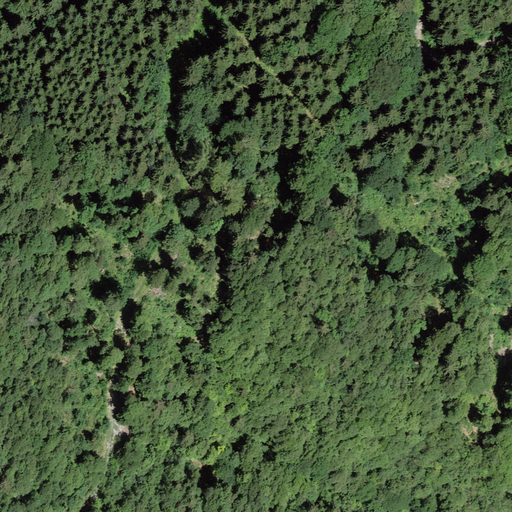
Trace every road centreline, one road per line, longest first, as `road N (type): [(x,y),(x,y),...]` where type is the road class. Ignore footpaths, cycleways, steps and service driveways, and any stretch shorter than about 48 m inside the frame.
road 1 (track): [(208,0),(167,86),(174,204),(167,239),(117,342),(110,451),(87,511)]
road 2 (track): [(426,0),(420,33),(429,57),(511,31)]
